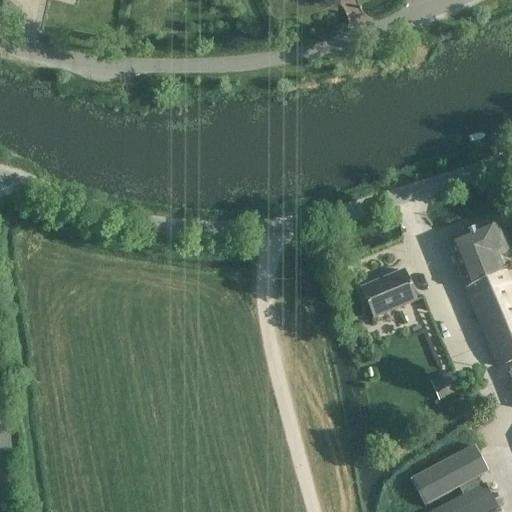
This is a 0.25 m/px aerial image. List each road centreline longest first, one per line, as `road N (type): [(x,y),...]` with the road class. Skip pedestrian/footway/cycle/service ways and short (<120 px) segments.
road 1 (unclassified): [(0,177),(179,228),(287,222),(405,196),(511,156)]
road 2 (unclassified): [(0,48),(83,66),(264,63),(349,44),(460,0)]
road 3 (track): [(405,196),(511,475)]
road 4 (track): [(314,511),(264,309),(263,223)]
